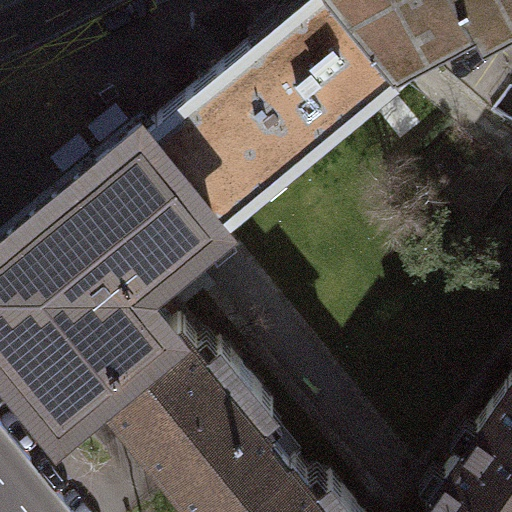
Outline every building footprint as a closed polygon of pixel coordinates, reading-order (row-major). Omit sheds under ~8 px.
[(395,60),(345,0),(293,0),(192,84),(148,120),(219,206),(395,60)] [(511,0),(345,0),(395,60),(396,62),(413,53),(429,45),(476,20),(484,34),(511,18),(511,0)] [(0,227),(0,334),(59,407),(97,375),(180,307),(146,265),(219,206),(148,120),(142,112),(44,192),(0,227)] [(208,510),(291,442),(262,407),(275,397),(221,332),(209,342),(180,307),(97,375),(128,412),(137,405),(159,432),(187,466),(178,473),(208,510)] [(511,511),(511,372),(426,492),(445,505),(440,511),(511,511)] [(291,442),(208,510),(209,511),(368,511),(331,466),(319,477),(291,442)]
